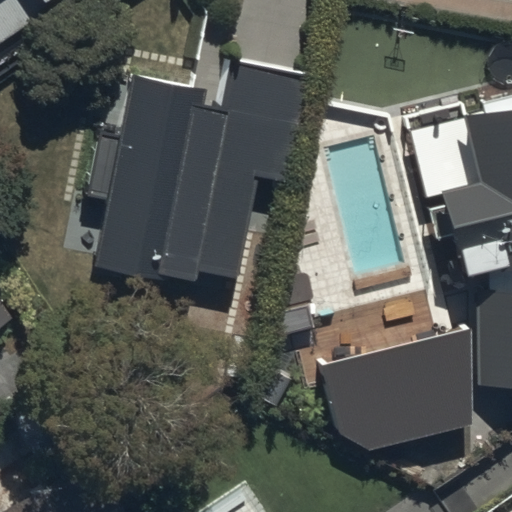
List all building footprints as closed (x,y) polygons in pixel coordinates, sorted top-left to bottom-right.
[(0,0),(0,40),(60,0),(74,0),(86,17),(110,0),(0,0)] [(234,55),(192,265),(234,273),(253,177),(288,183),(310,70),(276,64),(234,55)] [(222,111),(187,104),(190,85),(130,73),(91,271),(152,283),(154,271),(190,278),(192,265),(222,111)] [(511,101),(414,133),(463,286),(480,280),(475,392),(511,393),(511,101)] [(0,325),(9,320),(0,306),(0,325)] [(468,423),(469,330),(319,367),(336,430),(368,449),(468,423)] [(120,511),(94,466),(15,511),(120,511)]
